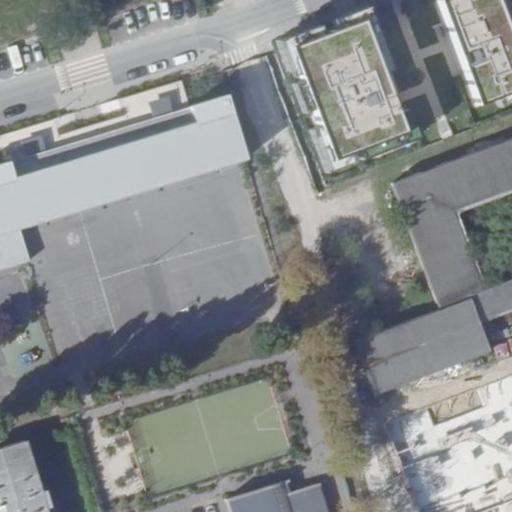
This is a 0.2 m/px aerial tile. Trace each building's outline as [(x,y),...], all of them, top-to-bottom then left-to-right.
[(511,40),(496,0),(424,0),(467,110),(511,92),(511,40)] [(350,26),(287,50),(330,161),(393,137),(350,26)] [(0,269),(28,261),(17,226),(244,158),(225,95),(0,164),(0,269)] [(511,310),(511,139),(391,184),(438,311),(354,342),(375,399),(490,357),(477,323),(511,310)] [(24,440),(0,447),(0,511),(44,511),(44,509),(47,507),(43,491),(39,492),(24,440)] [(283,481),(222,500),(225,511),(324,511),(317,485),(286,494),(283,481)]
